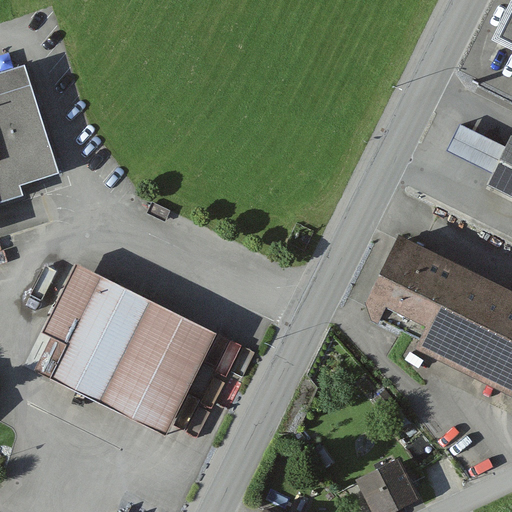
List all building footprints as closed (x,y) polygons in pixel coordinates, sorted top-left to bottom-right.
[(511,22),(501,44),(511,49),(511,22)] [(24,58),(0,65),(0,210),(65,190),(24,58)] [(511,138),(507,136),(500,149),(465,131),(445,168),(511,204),(511,138)] [(511,297),(400,240),(360,317),(511,394),(511,297)] [(226,336),(84,266),(33,368),(175,438),(226,336)] [(409,511),(420,507),(399,463),(356,483),(370,511),(409,511)]
